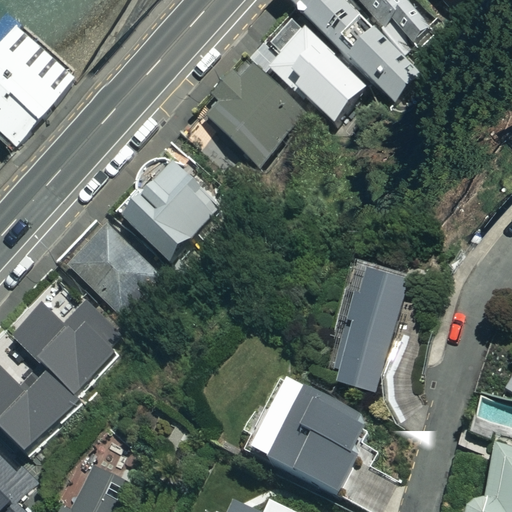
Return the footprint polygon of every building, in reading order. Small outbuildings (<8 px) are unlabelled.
[(425,79),(339,0),(306,0),(296,11),(399,107),(425,79)] [(439,37),(408,0),(361,0),(389,33),(396,26),(420,54),(439,37)] [(436,0),(452,18),(473,0),(436,0)] [(349,68),(314,35),(276,74),(333,128),(365,94),(344,74),(349,68)] [(0,133),(21,152),(81,85),(26,36),(0,64),(0,133)] [(250,88),(242,80),(216,107),(223,114),(215,123),(260,167),(308,118),(263,74),(250,88)] [(228,214),(187,175),(135,230),(175,268),(228,214)] [(148,265),(117,235),(78,276),(110,306),(148,265)] [(389,281),(374,276),(339,378),(387,395),(426,283),(392,272),(389,281)] [(24,349),(81,402),(134,346),(94,309),(71,333),(54,317),(24,349)] [(53,391),(41,379),(29,392),(10,375),(0,385),(0,428),(36,463),(85,410),(58,385),(53,391)] [(384,432),(296,388),(260,461),(352,506),(369,472),(365,471),(384,432)] [(511,511),(511,454),(506,454),(495,505),(484,510),(482,511),(511,511)] [(124,511),(134,490),(100,474),(83,511),(124,511)]
